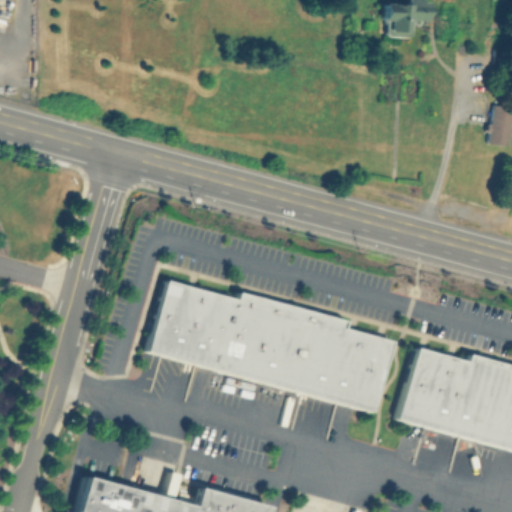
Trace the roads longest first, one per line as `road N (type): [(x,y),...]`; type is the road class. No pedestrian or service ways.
road 1 (secondary): [(0,117),(511,256)]
road 2 (tertiary): [(36,442),(116,150)]
